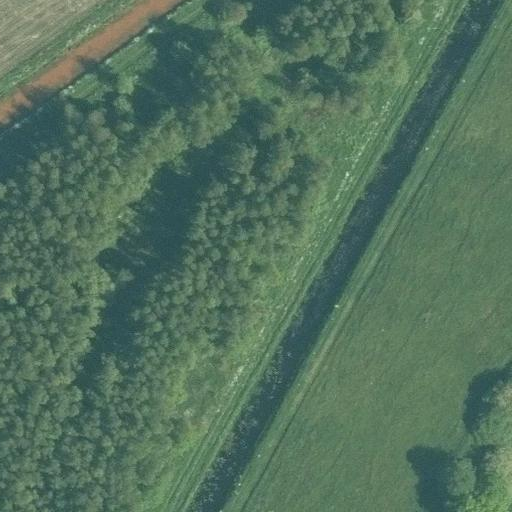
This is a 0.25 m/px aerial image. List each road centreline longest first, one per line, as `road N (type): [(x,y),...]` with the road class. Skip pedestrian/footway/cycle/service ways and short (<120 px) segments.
road 1 (track): [(451,0),(163,511)]
road 2 (track): [(238,511),(511,10)]
road 3 (track): [(0,152),(216,0)]
